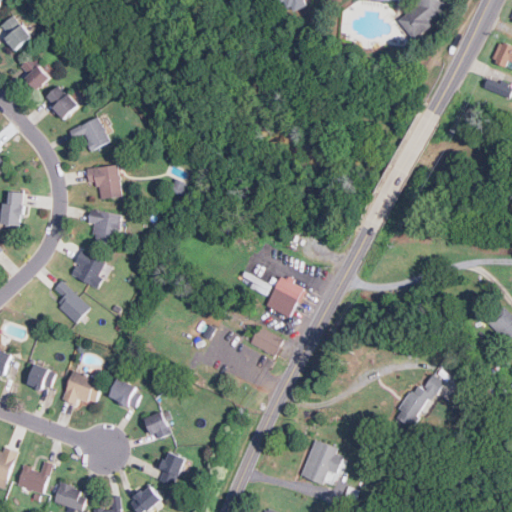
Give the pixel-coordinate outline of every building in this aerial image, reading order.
[(278,0),(280,3),(289,0),(293,11),(309,5),(306,0),(278,0)] [(408,0),(400,4),(413,34),(439,18),(442,1),(441,0),(408,0)] [(0,28),(16,49),(33,36),(16,14),(0,26),(0,28)] [(507,66),(509,60),(511,61),(511,45),(500,40),(492,60),(507,66)] [(52,77),(28,50),(18,59),(30,73),(26,77),(38,90),(52,77)] [(65,118),(80,105),(60,84),(46,97),(65,118)] [(111,141),(100,116),(71,129),(75,138),(86,134),(92,149),(111,141)] [(0,156),(0,148),(2,147),(0,144),(0,172),(8,165),(0,156)] [(90,185),(99,184),(101,199),(123,195),(118,163),(87,168),(90,185)] [(9,203),(4,203),(2,223),(22,225),(26,192),(10,190),(9,203)] [(89,222),(96,224),(93,240),(117,245),(123,214),(92,208),(89,222)] [(71,275),(101,288),(112,263),(81,250),(71,275)] [(267,305),(291,316),(305,286),(282,275),(267,305)] [(77,322),(91,307),(62,280),(55,288),(65,297),(58,305),(77,322)] [(507,343),(489,323),(499,313),(497,311),(500,309),(502,311),(505,308),(511,315),(511,346),(509,342),(507,343)] [(277,355),(285,338),(259,325),(251,343),(277,355)] [(0,348),(0,372),(5,375),(13,353),(0,348)] [(42,388),(44,384),(51,387),(57,371),(35,363),(28,384),(42,388)] [(79,398),(88,402),(89,399),(97,401),(104,380),(73,369),(63,399),(77,404),(79,398)] [(412,394),(413,395),(415,392),(416,393),(421,387),(428,392),(430,389),(428,388),(435,377),(448,385),(440,397),(438,396),(434,402),(431,400),(419,416),(423,419),(416,428),(409,423),(407,425),(399,419),(404,413),(401,410),(412,394)] [(110,397),(136,408),(144,390),(118,379),(110,397)] [(491,384),(496,398),(483,403),(482,401),(479,402),(476,394),(478,393),(476,390),(491,384)] [(473,401),(464,405),(459,393),(468,389),(473,401)] [(156,439),(173,433),(168,420),(173,419),(169,409),(147,417),(156,439)] [(317,442),(340,451),(337,456),(346,460),(339,477),(330,473),(325,486),(303,477),(317,442)] [(0,486),(5,488),(18,450),(4,445),(2,452),(0,451),(0,486)] [(186,457),(169,451),(159,480),(176,486),(186,457)] [(18,484),(43,493),(54,464),(46,461),(43,470),(25,464),(18,484)] [(80,494),(82,488),(62,481),(55,501),(83,511),(88,497),(80,494)] [(131,501),(139,511),(145,511),(162,499),(151,484),(131,501)] [(350,489),(361,492),(358,503),(347,499),(350,489)] [(356,511),(350,511),(341,509),(343,502),(358,507),(356,511)]
